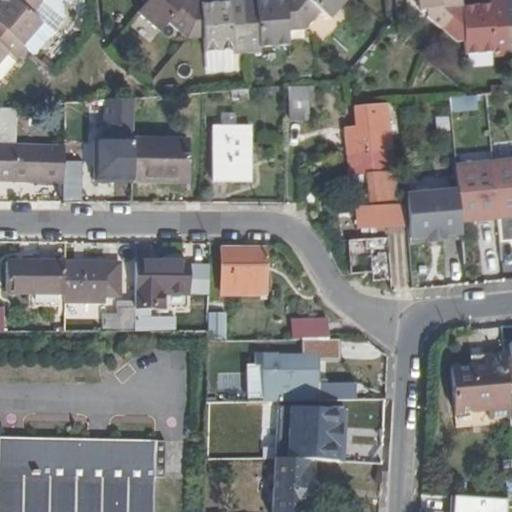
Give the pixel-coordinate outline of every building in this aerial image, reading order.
[(67,13),(66,0),(0,0),(0,17),(30,43),(38,49),(67,13)] [(174,16),(192,31),(209,29),(206,0),(148,0),(142,7),(165,26),(174,16)] [(240,46),(253,45),(249,0),(206,0),(209,29),(210,43),(239,41),(240,46)] [(249,0),(253,45),(267,44),(267,38),(294,36),(293,23),(291,0),(249,0)] [(291,0),(293,23),(306,22),(311,21),(326,4),(336,11),(344,0),(291,0)] [(432,10),(448,24),(468,1),(468,0),(424,0),(424,4),(432,3),(432,10)] [(501,49),(511,48),(511,32),(509,0),(478,0),(468,1),(448,24),(462,35),(472,35),(472,48),(501,46),(501,49)] [(0,61),(12,48),(21,54),(30,43),(0,17),(0,61)] [(321,81),(292,83),(294,114),(323,113),(321,81)] [(142,92),(112,94),(112,109),(142,109),(142,92)] [(394,97),(366,100),(368,122),(358,123),(360,145),(398,141),(394,97)] [(24,100),(1,102),(0,144),(0,172),(12,172),(12,175),(71,174),(71,142),(23,143),(24,100)] [(252,119),(216,121),(218,173),(254,172),(252,119)] [(142,135),(142,170),(142,176),(196,175),(195,134),(142,135)] [(142,135),(97,135),(98,169),(142,170),(142,135)] [(398,141),(360,145),(363,174),(378,173),(380,195),(402,194),(398,141)] [(84,175),(71,174),(71,197),(84,197),(84,175)] [(511,177),(458,183),(463,241),(511,236),(511,177)] [(318,181),(305,181),(305,201),(306,206),(316,211),(318,211),(318,201),(318,181)] [(361,227),(411,222),(409,202),(359,206),(361,227)] [(456,213),(423,215),(427,261),(460,258),(456,213)] [(353,262),(360,262),(374,261),(374,271),(395,269),(394,235),(371,237),(370,231),(351,232),(351,238),(352,258),(353,262)] [(345,258),(352,258),(351,238),(344,238),(345,258)] [(272,290),(270,243),(229,244),(229,290),(272,290)] [(70,288),(70,257),(11,256),(11,288),(70,288)] [(70,288),(70,296),(108,296),(109,291),(129,292),(129,258),(70,257),(70,288)] [(146,257),(145,302),(157,302),(172,303),(172,287),(196,287),(196,257),(146,257)] [(460,258),(427,261),(428,268),(461,266),(460,258)] [(374,261),(360,262),(361,271),(374,271),(374,261)] [(29,296),(29,305),(59,306),(59,297),(29,296)] [(108,307),(108,328),(141,328),(141,297),(125,296),(125,307),(108,307)] [(157,302),(145,302),(144,328),(156,328),(157,302)] [(214,306),(214,329),(228,329),(229,306),(214,306)] [(277,310),(277,328),(309,328),(308,310),(277,310)] [(228,329),(214,329),(213,346),(242,346),(241,329),(228,329)] [(269,386),(326,387),(326,339),(287,340),(287,336),(270,337),(270,342),(262,342),(262,351),(269,352),(269,386)] [(511,411),(511,376),(508,341),(487,343),(487,355),(477,355),(456,357),(460,405),(492,403),(493,413),(511,411)] [(487,355),(487,343),(476,345),(477,355),(487,355)] [(212,375),(212,385),(224,386),(224,376),(212,375)] [(348,438),(348,409),(302,411),(302,421),(295,421),(295,440),(348,438)] [(211,422),(211,437),(221,437),(221,422),(211,422)] [(0,431),(0,511),(157,511),(157,472),(158,436),(158,435),(0,431)] [(158,436),(157,472),(167,472),(167,436),(158,436)] [(326,470),(326,451),(280,450),(279,511),(313,511),(325,511),(325,494),(328,488),(329,473),(326,470)] [(511,511),(511,494),(457,491),(455,511),(511,511)]
